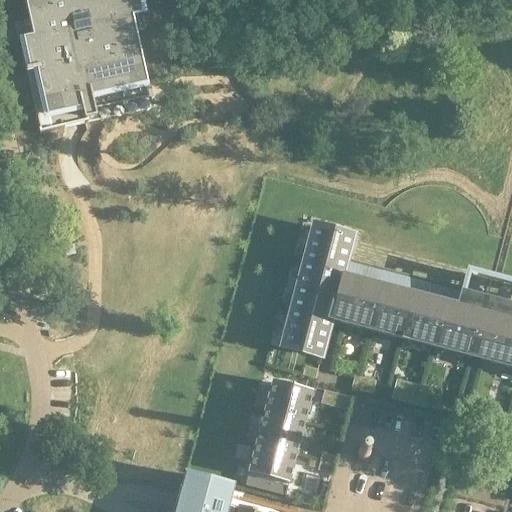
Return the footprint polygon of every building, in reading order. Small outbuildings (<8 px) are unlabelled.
[(23,0),(28,21),(16,24),(17,27),(17,28),(18,27),(20,40),(17,41),(18,41),(18,44),(19,44),(25,72),(28,87),(38,131),(38,135),(62,129),(63,129),(84,124),(85,124),(87,124),(86,120),(96,118),(94,110),(92,102),(146,90),(147,90),(133,30),(132,30),(130,19),(145,15),(144,12),(140,0),(23,0)] [(311,222),(303,220),(281,302),(289,304),(311,222)] [(290,312),(280,348),(320,359),(330,322),(336,299),(342,275),(345,264),(352,238),(312,228),(303,265),(296,288),(290,312)] [(511,511),(511,308),(494,303),(484,301),(345,264),(342,275),(336,299),(330,322),(470,359),(479,361),(511,369),(511,511)] [(304,367),(302,376),(315,380),(317,371),(304,367)] [(354,377),(350,390),(372,395),(375,382),(354,377)] [(271,384),(264,412),(304,422),(312,394),(271,384)] [(323,391),(320,404),(346,411),(350,398),(323,391)] [(410,391),(407,405),(425,409),(428,396),(410,391)] [(264,412),(255,446),(295,456),(304,422),(264,412)] [(511,417),(498,414),(495,427),(511,432),(511,431),(511,417)] [(255,446),(247,474),(288,484),(295,456),(255,446)] [(286,511),(229,497),(231,488),(185,476),(180,494),(180,496),(178,502),(175,511),(286,511)]
